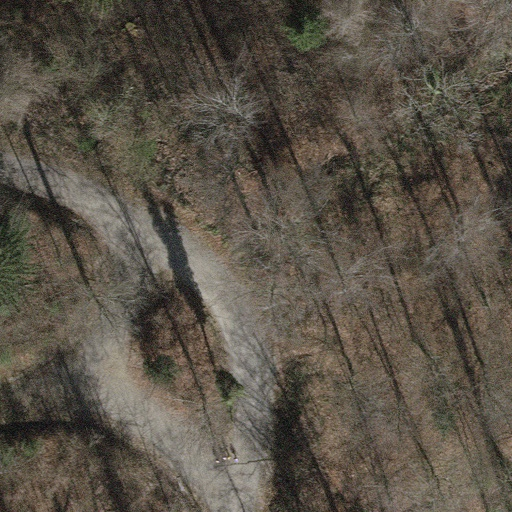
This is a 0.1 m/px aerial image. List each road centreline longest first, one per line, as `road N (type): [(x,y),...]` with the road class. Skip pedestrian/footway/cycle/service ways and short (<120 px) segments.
road 1 (track): [(153,227),(213,268),(249,354),(241,511)]
road 2 (track): [(153,227),(87,373),(0,403)]
road 3 (track): [(221,511),(168,436),(87,373)]
road 4 (track): [(0,170),(153,227)]
